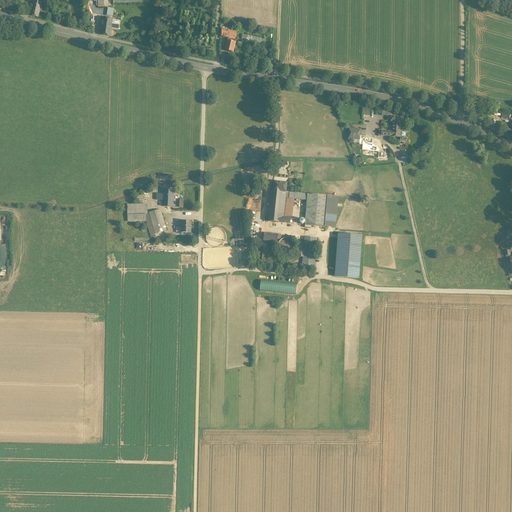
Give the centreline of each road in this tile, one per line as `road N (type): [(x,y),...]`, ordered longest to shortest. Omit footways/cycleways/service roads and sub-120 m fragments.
road 1 (secondary): [(0,16),(204,68),(413,105),(511,147)]
road 2 (track): [(204,68),(194,511)]
road 3 (track): [(511,291),(374,288),(242,269),(200,273)]
road 4 (track): [(428,290),(392,146)]
road 5 (track): [(460,122),(463,0)]
